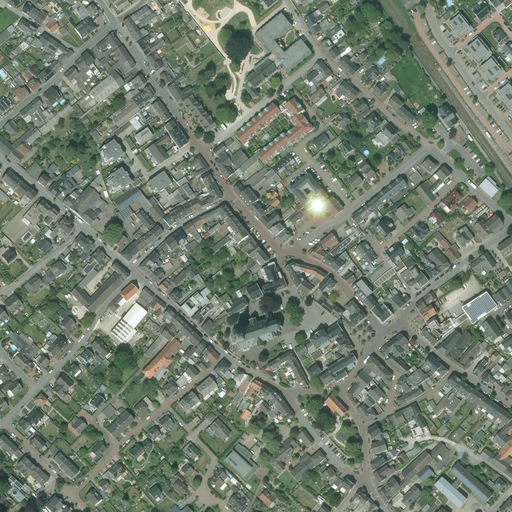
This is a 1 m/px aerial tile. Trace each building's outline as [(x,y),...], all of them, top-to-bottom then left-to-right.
[(124,0),(125,0),(115,6),(118,11),(124,8),(129,5),(125,0),(124,0)] [(264,2),(268,8),(278,1),(277,0),(265,0),(263,2),(264,2)] [(506,1),(505,0),(490,0),(490,1),(496,8),(499,5),(500,8),(503,6),(504,5),(503,4),(506,1)] [(511,2),(509,0),(507,0),(506,1),(503,4),(504,5),(503,6),(506,9),(511,3),(511,2)] [(324,3),(317,8),(320,13),(326,9),(327,10),(329,8),(327,4),(325,5),(324,3)] [(28,4),(22,13),(28,17),(33,10),(29,7),(31,5),(28,4)] [(483,4),(473,13),(480,21),(490,13),(486,9),(483,4)] [(86,10),(85,11),(86,11),(91,18),(98,12),(93,5),(86,10)] [(86,10),(83,7),(78,11),(82,18),(81,19),(84,22),(88,20),(91,18),(86,11),(85,11),(86,10)] [(146,7),(133,16),(139,24),(140,23),(145,19),(151,15),(146,7)] [(39,14),(33,10),(28,17),(34,21),(39,14)] [(160,10),(153,14),(155,14),(156,16),(156,17),(156,18),(157,20),(160,18),(158,16),(163,14),(160,10)] [(317,12),(304,22),(310,30),(317,25),(316,24),(319,21),(322,19),(317,12)] [(41,16),(39,14),(34,21),(41,26),(48,16),(43,13),(41,16)] [(145,19),(140,23),(139,24),(135,26),(136,28),(141,25),(143,27),(151,21),(156,18),(156,17),(156,16),(155,14),(153,14),(151,15),(145,19)] [(461,15),(460,14),(455,19),(449,24),(455,31),(454,32),(456,34),(457,34),(460,37),(466,33),(472,28),(471,27),(470,29),(466,25),(468,23),(464,19),(463,20),(459,16),(461,15)] [(55,15),(47,21),(49,24),(53,21),(57,18),(55,15)] [(278,72),(282,78),(312,54),(301,41),(284,55),(274,42),(292,27),(283,15),(257,36),(271,54),(267,58),(268,59),(254,70),(256,73),(245,82),(248,86),(250,84),(255,90),(263,84),(270,78),(278,72)] [(101,27),(106,23),(100,16),(95,19),(101,27)] [(139,24),(133,16),(130,18),(135,26),(139,24)] [(135,26),(130,18),(123,23),(128,31),(135,26)] [(156,18),(151,21),(152,23),(151,24),(154,29),(160,25),(160,24),(157,20),(156,18)] [(95,29),(88,20),(84,22),(74,30),(82,39),(87,35),(87,36),(90,34),(89,33),(95,29)] [(29,27),(22,21),(16,28),(20,31),(24,34),(29,27)] [(53,21),(46,27),(51,34),(59,28),(55,23),(53,21)] [(323,23),(318,26),(317,25),(310,30),(314,36),(321,31),(322,31),(326,27),(323,23)] [(135,26),(128,31),(132,37),(139,32),(136,28),(135,26)] [(10,27),(0,35),(0,45),(11,36),(9,33),(13,29),(10,27)] [(29,27),(24,34),(28,36),(31,39),(32,38),(37,32),(29,27)] [(63,28),(58,32),(62,37),(68,33),(66,30),(65,31),(63,28)] [(331,33),(326,37),(328,40),(339,32),(340,31),(338,28),(336,29),(331,33)] [(506,38),(499,30),(492,36),(499,44),(503,40),(506,38)] [(139,32),(132,37),(136,43),(143,38),(141,35),(139,32)] [(328,40),(320,46),(325,53),(328,50),(333,47),(331,44),(333,42),(335,44),(337,42),(337,41),(342,36),(339,32),(328,40)] [(122,47),(113,34),(112,34),(111,34),(105,39),(109,45),(112,48),(114,52),(122,47)] [(31,39),(28,36),(23,42),(30,48),(31,47),(36,40),(32,38),(31,39)] [(50,41),(43,36),(39,42),(46,47),(50,41)] [(105,39),(97,46),(102,52),(109,45),(105,39)] [(478,39),(473,43),(467,48),(471,54),(470,55),(472,57),(473,56),(478,62),(484,57),(489,52),(489,53),(486,49),(484,46),(483,46),(478,40),(478,39)] [(149,48),(143,40),(137,44),(143,53),(148,49),(149,49),(149,48)] [(60,47),(50,41),(46,47),(52,51),(49,57),(50,58),(52,59),(55,55),(58,50),(60,47)] [(30,48),(23,42),(19,46),(22,50),(24,52),(30,48)] [(151,47),(149,48),(149,49),(148,49),(151,53),(154,51),(160,47),(157,42),(151,47)] [(341,45),(342,47),(346,51),(340,55),(340,56),(342,58),(352,51),(345,42),(341,45)] [(507,47),(504,44),(500,47),(497,50),(500,52),(502,50),(507,47)] [(511,45),(510,44),(507,47),(502,50),(507,56),(511,61),(511,59),(511,45)] [(109,45),(102,52),(103,54),(112,48),(109,45)] [(19,46),(12,53),(15,56),(22,50),(19,46)] [(67,51),(63,47),(60,51),(63,54),(68,60),(74,54),(68,50),(67,51)] [(130,60),(122,47),(114,52),(114,53),(120,61),(122,65),(130,60)] [(342,47),(336,51),(340,55),(346,51),(342,47)] [(112,48),(103,54),(106,58),(114,53),(114,52),(112,48)] [(330,53),(329,54),(334,60),(340,56),(340,55),(336,51),(335,49),(330,53)] [(154,51),(151,53),(152,55),(147,59),(152,66),(159,61),(160,60),(156,53),(155,53),(154,51)] [(94,62),(86,53),(80,59),(85,66),(87,68),(92,64),(94,62)] [(59,58),(58,59),(63,64),(68,60),(63,54),(60,57),(59,58)] [(359,57),(357,59),(352,64),(354,67),(363,57),(361,55),(359,57)] [(382,57),(376,63),(380,66),(386,60),(382,57)] [(345,58),(339,65),(346,71),(352,64),(350,63),(345,58)] [(492,59),(492,58),(487,62),(480,68),(485,73),(484,74),(486,77),(487,76),(491,81),(498,76),(503,72),(502,72),(497,66),(497,65),(495,62),(494,62),(491,59),(492,59)] [(85,66),(80,59),(74,64),(81,72),(84,75),(85,74),(89,71),(87,68),(85,66)] [(122,65),(122,66),(124,69),(122,70),(125,74),(135,67),(130,60),(122,65)] [(61,66),(55,61),(47,68),(47,69),(54,74),(62,67),(61,66)] [(120,61),(113,66),(116,70),(122,66),(122,65),(120,61)] [(159,61),(152,66),(156,72),(162,68),(163,67),(159,61)] [(321,62),(314,67),(317,71),(320,75),(327,69),(321,62)] [(368,62),(363,67),(366,70),(372,65),(368,62)] [(111,68),(107,63),(106,64),(102,67),(106,72),(109,76),(114,72),(116,70),(113,66),(111,68)] [(354,67),(352,64),(346,71),(353,77),(359,71),(354,67)] [(101,75),(94,67),(89,71),(95,79),(101,75)] [(73,68),(64,76),(70,83),(75,78),(78,75),(73,68)] [(47,69),(38,77),(44,85),(55,75),(54,74),(47,69)] [(327,69),(320,75),(325,80),(325,81),(329,77),(332,75),(327,69)] [(369,72),(361,80),(367,86),(373,79),(375,81),(379,76),(375,72),(376,71),(375,70),(374,71),(372,69),(371,69),(369,72)] [(170,70),(166,73),(165,73),(159,77),(165,86),(170,82),(175,79),(170,70)] [(317,71),(306,80),(310,84),(320,75),(317,71)] [(36,78),(30,72),(28,73),(30,76),(34,79),(35,80),(36,78)] [(84,75),(81,72),(78,75),(82,82),(83,85),(89,79),(85,74),(84,75)] [(124,84),(114,72),(109,76),(109,77),(119,88),(124,84)] [(182,74),(175,79),(170,82),(172,85),(175,83),(177,85),(185,79),(182,74)] [(141,75),(134,80),(136,84),(140,88),(146,84),(141,75)] [(310,84),(308,86),(313,92),(308,96),(312,100),(313,99),(314,99),(315,100),(318,98),(318,97),(324,92),(318,86),(322,83),(325,80),(320,75),(310,84)] [(22,76),(15,79),(18,86),(25,83),(22,76)] [(119,88),(109,77),(89,93),(99,105),(119,88)] [(35,80),(34,79),(30,82),(26,86),(33,93),(40,86),(35,80)] [(134,80),(127,85),(130,88),(132,86),(136,84),(134,80)] [(57,86),(65,92),(68,86),(60,81),(57,86)] [(510,83),(508,81),(502,86),(504,88),(498,93),(501,96),(500,97),(502,99),(503,99),(509,106),(511,104),(511,88),(511,89),(508,85),(510,83)] [(177,85),(175,83),(172,85),(167,89),(176,103),(180,100),(185,97),(182,92),(179,93),(177,89),(179,88),(177,85)] [(352,89),(345,83),(341,87),(339,90),(344,94),(343,96),(345,97),(352,89)] [(248,86),(245,88),(253,99),(256,99),(258,98),(259,95),(255,90),(250,84),(248,86)] [(341,87),(338,85),(332,90),(335,95),(337,92),(339,90),(341,87)] [(383,88),(379,85),(373,91),(381,98),(387,91),(386,91),(383,88)] [(397,85),(393,90),(398,94),(401,90),(397,85)] [(149,87),(139,93),(145,102),(147,101),(148,100),(154,96),(149,87)] [(189,87),(182,92),(185,97),(190,94),(192,93),(189,87)] [(22,90),(15,95),(21,102),(30,96),(24,89),(22,90)] [(56,93),(52,89),(47,92),(55,102),(60,98),(56,93)] [(359,94),(352,89),(345,97),(348,100),(350,98),(353,101),(359,94)] [(133,98),(139,93),(137,90),(136,91),(129,93),(133,98)] [(58,91),(56,93),(60,98),(61,100),(64,98),(58,91)] [(55,102),(47,92),(43,96),(47,101),(51,105),(55,102)] [(127,103),(120,109),(127,117),(147,102),(147,101),(145,102),(139,93),(133,98),(127,103)] [(129,93),(123,98),(127,103),(133,98),(129,93)] [(198,105),(190,94),(185,97),(180,100),(188,112),(190,111),(197,123),(199,122),(206,133),(216,127),(208,115),(207,116),(199,104),(198,105)] [(404,105),(394,97),(388,104),(397,112),(401,107),(402,107),(404,105)] [(10,102),(7,98),(0,104),(0,112),(2,115),(9,109),(6,106),(10,102)] [(38,99),(30,105),(35,111),(39,108),(43,105),(38,99)] [(283,134),(263,151),(262,150),(255,156),(258,160),(260,158),(266,165),(275,158),(273,157),(276,154),(277,156),(280,154),(291,145),(293,146),(305,136),(304,136),(309,132),(310,133),(314,130),(310,126),(301,114),(304,111),(294,99),(288,105),(286,102),(277,109),(281,114),(286,110),(294,119),(290,122),(295,128),(285,136),(283,134)] [(127,117),(124,120),(125,121),(127,120),(128,121),(140,112),(143,109),(151,103),(150,103),(149,101),(148,100),(147,101),(147,102),(127,117)] [(51,105),(47,101),(45,103),(49,108),(48,109),(49,111),(53,108),(51,105)] [(359,103),(354,107),(356,109),(356,111),(357,112),(358,112),(360,114),(356,117),(359,121),(365,116),(362,113),(368,109),(362,101),(359,103)] [(159,102),(152,106),(159,117),(166,112),(163,108),(159,102)] [(45,125),(38,131),(41,135),(43,137),(73,111),(68,104),(54,117),(50,120),(45,125)] [(273,104),(235,136),(244,146),(281,115),(282,114),(277,109),(273,104)] [(35,113),(30,105),(19,114),(24,120),(26,123),(30,120),(31,118),(30,117),(35,113)] [(72,108),(79,119),(84,115),(78,105),(72,108)] [(402,107),(401,107),(397,112),(396,114),(399,117),(407,123),(410,126),(415,119),(402,107)] [(450,112),(449,112),(446,108),(441,111),(440,110),(439,111),(440,112),(439,113),(436,115),(447,130),(457,124),(454,119),(454,118),(450,112)] [(54,117),(49,111),(48,109),(44,112),(50,120),(54,117)] [(127,117),(120,109),(114,114),(121,122),(124,120),(127,117)] [(152,121),(143,109),(140,112),(145,119),(148,124),(152,121)] [(424,109),(420,113),(424,118),(428,114),(424,109)] [(44,112),(43,113),(43,114),(39,117),(43,122),(45,125),(50,120),(44,112)] [(166,112),(159,117),(161,120),(163,123),(165,123),(170,119),(166,112)] [(39,117),(37,114),(34,116),(40,124),(43,122),(39,117)] [(342,116),(336,121),(339,124),(338,125),(338,126),(338,127),(339,127),(340,128),(341,127),(345,124),(346,126),(350,122),(347,118),(346,116),(345,116),(344,115),(344,114),(342,116)] [(373,115),(365,122),(370,128),(368,129),(371,133),(382,124),(378,121),(380,119),(377,117),(376,118),(373,115)] [(135,117),(129,121),(132,126),(138,122),(135,117)] [(421,118),(416,121),(420,126),(425,123),(421,118)] [(132,126),(129,121),(114,133),(117,137),(132,126)] [(10,122),(4,127),(12,136),(18,131),(10,122)] [(167,126),(164,128),(167,132),(169,135),(177,129),(172,122),(167,126)] [(388,124),(381,130),(382,132),(383,132),(390,126),(388,124)] [(390,126),(383,132),(382,132),(382,133),(381,133),(375,137),(383,146),(389,141),(390,141),(390,140),(396,135),(398,133),(396,131),(395,132),(390,126)] [(164,128),(155,134),(158,138),(167,132),(164,128)] [(155,134),(152,136),(147,129),(135,138),(140,146),(149,140),(151,143),(158,138),(155,134)] [(188,144),(177,129),(169,135),(168,135),(170,137),(179,150),(188,144)] [(32,130),(12,147),(15,150),(24,142),(35,133),(32,130)] [(35,133),(24,142),(29,147),(41,135),(38,131),(35,133)] [(100,139),(95,133),(92,135),(97,141),(100,139)] [(343,134),(338,138),(341,142),(346,138),(343,134)] [(324,135),(313,144),(318,150),(329,141),(324,135)] [(396,135),(390,140),(395,145),(401,140),(396,135)] [(167,136),(157,143),(160,147),(169,140),(168,138),(167,136)] [(12,147),(1,137),(0,138),(0,149),(5,154),(8,156),(14,151),(15,150),(12,147)] [(130,149),(135,146),(129,138),(125,141),(130,149)] [(230,139),(225,143),(225,144),(228,147),(233,143),(230,139)] [(125,155),(114,140),(101,149),(103,151),(100,154),(99,154),(103,167),(106,165),(111,162),(112,164),(125,155)] [(15,150),(14,151),(23,159),(32,150),(29,147),(24,142),(15,150)] [(343,144),(338,148),(341,151),(341,153),(343,154),(344,154),(346,153),(348,155),(353,151),(349,147),(349,145),(348,145),(345,142),(343,144)] [(405,142),(396,149),(396,151),(395,151),(392,153),(392,155),(388,158),(388,159),(389,162),(388,163),(388,164),(390,167),(391,167),(393,166),(394,166),(398,163),(398,162),(402,158),(404,159),(406,157),(406,156),(413,151),(413,149),(407,142),(405,142)] [(156,168),(168,159),(165,155),(160,147),(157,143),(145,151),(156,168)] [(222,145),(212,153),(216,157),(223,152),(225,150),(222,146),(222,145)] [(174,147),(165,155),(168,159),(177,152),(174,147)] [(8,156),(7,157),(17,165),(23,159),(14,151),(8,156)] [(241,151),(229,161),(232,164),(231,164),(237,171),(249,160),(241,151)] [(229,161),(223,152),(216,157),(219,159),(214,163),(221,173),(227,167),(231,164),(232,164),(229,161)] [(137,157),(146,171),(151,168),(141,154),(137,157)] [(237,171),(234,173),(238,178),(258,160),(255,156),(254,156),(253,157),(252,157),(251,158),(237,171)] [(209,170),(199,157),(189,164),(192,168),(194,167),(196,170),(195,170),(196,170),(195,170),(196,171),(192,174),(195,178),(199,176),(209,170)] [(286,158),(272,169),(276,174),(276,173),(289,162),(286,158)] [(434,165),(428,160),(421,167),(431,175),(438,167),(434,164),(434,165)] [(365,162),(363,163),(358,167),(364,174),(370,168),(365,162)] [(36,163),(25,172),(29,175),(39,167),(36,163)] [(182,163),(171,170),(174,174),(185,166),(182,163)] [(53,164),(47,171),(51,174),(51,175),(52,174),(54,171),(55,171),(57,168),(53,164)] [(232,174),(227,167),(221,173),(226,180),(232,174)] [(114,193),(118,190),(120,192),(132,183),(121,168),(109,177),(111,179),(108,181),(107,181),(111,194),(114,193)] [(264,168),(258,174),(257,174),(261,178),(263,177),(268,173),(264,168)] [(370,168),(364,174),(368,179),(369,180),(370,180),(375,175),(370,168)] [(444,168),(436,175),(440,180),(443,183),(451,175),(444,168)] [(268,173),(263,177),(266,180),(267,181),(276,174),(272,169),(268,173)] [(22,184),(9,172),(1,180),(15,192),(22,184)] [(417,172),(409,178),(415,185),(423,179),(417,172)] [(163,173),(147,184),(150,188),(149,189),(151,193),(156,189),(159,193),(172,184),(163,173)] [(46,178),(43,176),(37,182),(44,188),(50,182),(51,183),(56,178),(53,176),(52,174),(51,175),(51,174),(46,178)] [(66,174),(54,184),(48,191),(57,198),(63,191),(59,188),(64,184),(70,179),(66,174)] [(209,174),(200,179),(202,183),(211,178),(209,174)] [(257,174),(251,179),(255,184),(261,178),(257,174)] [(290,190),(301,204),(295,208),(297,211),(298,212),(304,207),(307,212),(308,211),(309,211),(311,209),(315,205),(318,206),(319,203),(320,201),(323,205),(324,205),(330,200),(309,174),(290,190)] [(357,175),(352,179),(350,176),(348,176),(345,179),(347,181),(351,186),(354,189),(363,182),(357,175)] [(435,175),(428,182),(428,181),(423,184),(428,191),(440,180),(436,175),(435,175)] [(185,177),(177,182),(180,187),(188,182),(185,177)] [(255,184),(251,187),(253,189),(254,191),(266,180),(263,177),(255,184)] [(488,177),(479,187),(485,192),(493,184),(495,186),(496,185),(488,177)] [(214,184),(211,178),(202,183),(204,185),(205,188),(214,184)] [(401,178),(377,198),(383,205),(407,185),(401,178)] [(76,186),(70,179),(64,184),(70,191),(76,186)] [(87,179),(80,185),(82,187),(89,181),(87,179)] [(251,179),(245,184),(249,188),(251,187),(255,184),(251,179)] [(252,194),(267,181),(266,180),(254,191),(253,189),(250,191),(252,194)] [(440,180),(428,191),(431,194),(443,183),(440,180)] [(93,182),(81,196),(82,196),(78,200),(70,210),(81,219),(89,210),(99,199),(100,197),(96,195),(101,189),(93,182)] [(239,185),(245,191),(248,189),(249,188),(245,184),(243,182),(239,185)] [(30,190),(22,184),(15,192),(22,199),(25,196),(30,190)] [(186,184),(181,187),(185,192),(186,193),(190,190),(186,184)] [(214,184),(205,188),(206,191),(208,194),(217,189),(214,184)] [(428,191),(423,184),(415,191),(429,207),(438,198),(435,194),(433,196),(431,194),(428,191)] [(493,184),(485,192),(491,199),(499,190),(495,186),(493,184)] [(238,197),(245,191),(239,185),(233,190),(238,197)] [(351,186),(346,190),(350,195),(355,191),(354,189),(351,186)] [(147,202),(136,188),(130,191),(138,199),(148,212),(149,212),(149,211),(152,208),(147,202)] [(37,195),(30,189),(30,190),(25,196),(27,199),(31,202),(37,195)] [(217,189),(208,194),(213,203),(220,199),(221,197),(217,189)] [(248,209),(256,203),(258,201),(252,194),(250,191),(248,189),(245,191),(238,197),(248,209)] [(176,190),(167,198),(169,201),(174,197),(178,193),(176,190)] [(9,199),(0,191),(0,198),(5,203),(9,199)] [(76,191),(71,195),(78,200),(82,196),(81,196),(76,191)] [(130,191),(114,203),(115,205),(120,212),(127,207),(138,199),(130,191)] [(274,201),(270,204),(271,207),(273,208),(280,203),(277,199),(276,199),(276,198),(278,197),(276,195),(277,194),(275,192),(270,196),(273,200),(274,200),(274,201)] [(455,192),(447,199),(454,206),(461,198),(455,192)] [(180,195),(178,193),(174,197),(180,205),(185,202),(180,195)] [(208,194),(204,195),(201,196),(202,199),(206,206),(213,203),(208,194)] [(71,195),(68,197),(63,203),(70,210),(78,200),(71,195)] [(335,201),(333,198),(330,200),(324,205),(325,205),(327,208),(326,212),(329,212),(333,217),(334,217),(343,210),(343,209),(337,201),(335,201)] [(377,198),(368,205),(374,212),(376,210),(383,205),(377,198)] [(39,199),(22,219),(33,227),(35,225),(40,221),(38,219),(41,215),(35,210),(42,201),(39,199)] [(99,199),(89,210),(81,219),(93,229),(97,225),(95,223),(97,221),(96,219),(100,214),(103,214),(104,212),(104,211),(107,207),(107,205),(99,199)] [(165,212),(162,214),(155,206),(156,205),(151,199),(147,202),(152,208),(159,216),(162,220),(168,216),(165,212)] [(202,199),(198,201),(197,202),(197,201),(192,204),(196,211),(206,206),(202,199)] [(466,203),(464,206),(465,208),(467,210),(469,211),(476,204),(471,199),(466,203)] [(52,210),(45,204),(46,204),(42,201),(35,210),(41,215),(44,217),(46,215),(52,210)] [(180,205),(174,208),(176,210),(179,208),(180,209),(187,205),(185,202),(180,205)] [(192,204),(192,203),(187,205),(192,213),(196,211),(192,204)] [(255,216),(262,210),(257,205),(256,203),(248,209),(255,216)] [(187,205),(180,209),(185,217),(192,213),(187,205)] [(368,205),(358,213),(363,220),(374,212),(368,205)] [(222,217),(230,212),(226,206),(216,211),(220,216),(222,217)] [(404,206),(397,212),(398,213),(395,214),(398,217),(399,219),(399,220),(401,222),(404,220),(403,219),(406,217),(407,217),(412,213),(409,210),(407,211),(404,206)] [(127,207),(120,212),(117,214),(120,223),(129,216),(132,214),(127,207)] [(162,220),(159,216),(152,208),(149,211),(149,212),(166,231),(169,228),(162,220)] [(172,213),(168,216),(174,224),(185,217),(180,209),(179,208),(176,210),(172,213)] [(52,210),(46,215),(49,217),(44,223),(48,227),(59,214),(53,209),(52,210)] [(262,210),(255,216),(259,221),(264,217),(265,217),(266,216),(268,215),(265,212),(263,210),(262,210)] [(290,210),(283,216),(286,220),(293,213),(290,210)] [(382,217),(376,210),(374,212),(380,219),(382,217)] [(216,211),(200,218),(203,224),(220,216),(216,211)] [(297,211),(288,220),(290,221),(299,213),(298,212),(297,211)] [(454,220),(458,216),(453,211),(449,215),(454,220)] [(153,225),(142,212),(136,217),(138,220),(144,227),(146,229),(147,229),(151,226),(153,225)] [(226,223),(235,217),(230,212),(222,217),(226,223)] [(259,221),(269,231),(283,220),(282,219),(283,219),(281,217),(277,212),(268,220),(266,216),(265,217),(264,217),(259,221)] [(445,221),(436,212),(430,217),(439,226),(445,221)] [(299,213),(290,221),(292,224),(294,226),(300,220),(302,218),(302,217),(299,213)] [(358,213),(351,219),(357,226),(363,220),(358,213)] [(489,221),(484,215),(477,221),(479,223),(474,228),(478,233),(484,240),(503,225),(496,216),(489,221)] [(129,216),(120,223),(123,228),(133,222),(129,216)] [(168,216),(162,220),(169,228),(174,224),(168,216)] [(237,236),(245,230),(235,217),(226,223),(228,226),(230,228),(234,232),(237,236)] [(200,218),(191,223),(195,230),(204,225),(203,224),(200,218)] [(70,224),(64,219),(57,226),(57,227),(60,229),(67,235),(69,234),(71,231),(73,229),(71,228),(71,227),(69,226),(70,224)] [(392,226),(390,224),(387,219),(381,224),(377,227),(385,238),(390,234),(393,232),(395,230),(392,226)] [(288,220),(282,226),(286,229),(286,230),(292,224),(290,221),(288,220)] [(379,220),(372,226),(374,229),(377,227),(381,224),(379,220)] [(431,229),(433,228),(427,221),(423,225),(430,233),(432,231),(431,229)] [(191,223),(182,229),(186,236),(193,232),(195,230),(191,223)] [(221,227),(218,229),(221,233),(228,227),(227,227),(228,226),(226,223),(225,224),(221,227)] [(219,224),(208,232),(210,236),(218,229),(221,227),(219,224)] [(280,224),(276,227),(276,226),(269,232),(271,234),(276,238),(286,229),(282,226),(280,224)] [(423,225),(422,224),(420,226),(420,225),(416,228),(416,229),(413,231),(421,241),(425,238),(425,237),(430,233),(423,225)] [(478,233),(474,228),(472,226),(470,229),(475,235),(478,233)] [(57,227),(49,236),(52,239),(59,232),(58,231),(60,229),(57,227)] [(144,227),(142,229),(141,231),(143,233),(143,234),(145,236),(150,233),(147,229),(146,229),(144,227)] [(154,229),(150,233),(155,240),(163,233),(157,227),(154,229)] [(46,228),(41,233),(44,236),(49,230),(46,228)] [(474,239),(465,228),(462,230),(470,242),(474,239)] [(286,229),(276,238),(283,246),(293,238),(286,230),(286,229)] [(140,230),(136,233),(141,238),(142,238),(142,239),(145,236),(143,234),(143,233),(141,231),(140,230)] [(238,244),(249,236),(245,230),(237,236),(234,239),(237,243),(238,244)] [(470,242),(462,230),(456,235),(458,237),(456,239),(463,248),(470,242)] [(180,231),(175,234),(171,237),(175,244),(181,240),(184,237),(180,231)] [(444,239),(438,232),(434,236),(440,243),(444,239)] [(141,238),(136,233),(132,236),(137,241),(141,238)] [(145,236),(142,239),(148,246),(155,240),(150,233),(145,236)] [(321,263),(327,256),(330,254),(337,247),(340,245),(332,234),(311,251),(311,256),(310,257),(321,263)] [(121,235),(114,243),(114,244),(114,245),(115,246),(116,246),(119,248),(126,240),(121,235)] [(224,246),(233,239),(230,235),(212,249),(215,253),(224,246)] [(80,236),(75,242),(74,243),(80,248),(86,241),(80,236)] [(175,244),(171,237),(164,243),(168,249),(171,253),(178,247),(175,244)] [(11,243),(6,238),(2,242),(7,246),(11,243)] [(137,241),(133,244),(134,245),(139,252),(146,246),(147,246),(148,246),(142,239),(142,238),(141,238),(137,241)] [(255,258),(262,252),(251,238),(239,247),(241,250),(245,255),(247,254),(252,260),(253,259),(255,258)] [(511,238),(506,243),(505,242),(503,244),(503,245),(497,250),(503,258),(508,255),(507,254),(511,249),(511,238)] [(237,243),(234,239),(233,239),(224,246),(228,250),(233,247),(234,246),(234,245),(237,243)] [(337,247),(340,251),(349,243),(347,239),(343,242),(340,245),(337,247)] [(410,244),(406,239),(401,243),(406,248),(410,244)] [(451,247),(444,239),(440,243),(448,251),(452,248),(451,247)] [(47,242),(44,240),(43,241),(37,248),(41,251),(42,250),(45,253),(48,249),(48,250),(51,246),(47,242)] [(86,241),(80,248),(87,253),(89,251),(91,248),(94,245),(87,240),(86,241)] [(194,241),(189,245),(192,249),(197,245),(194,241)] [(372,252),(365,242),(358,248),(355,251),(362,260),(372,252),(372,253),(372,252)] [(168,249),(164,243),(158,248),(163,254),(168,249)] [(455,244),(451,247),(452,248),(456,252),(459,250),(455,244)] [(132,248),(130,250),(135,256),(139,252),(134,245),(132,248)] [(358,248),(357,245),(350,251),(351,253),(355,251),(358,248)] [(330,254),(333,257),(340,251),(337,247),(330,254)] [(158,248),(154,253),(160,258),(164,255),(163,254),(158,248)] [(456,252),(452,248),(448,251),(445,254),(453,264),(461,258),(456,252)] [(129,249),(121,256),(128,262),(135,256),(130,250),(129,249)] [(229,253),(233,257),(238,254),(234,249),(229,253)] [(6,252),(1,256),(6,262),(11,259),(12,260),(15,257),(9,250),(6,252)] [(98,250),(91,257),(96,262),(98,264),(105,256),(98,250)] [(443,258),(436,250),(427,257),(432,263),(434,265),(435,267),(445,260),(443,257),(443,258)] [(262,266),(269,260),(262,252),(255,258),(262,266)] [(372,253),(372,252),(362,260),(361,260),(367,268),(371,265),(377,259),(372,253)] [(160,258),(154,253),(147,260),(152,264),(153,263),(158,267),(158,268),(160,267),(163,266),(157,261),(160,258)] [(338,259),(342,263),(343,262),(342,261),(346,258),(347,259),(349,258),(345,253),(342,255),(338,259)] [(69,254),(65,260),(68,263),(73,257),(69,254)] [(495,266),(487,254),(480,259),(481,259),(478,261),(483,268),(486,271),(490,268),(492,268),(495,266)] [(432,263),(427,257),(425,255),(421,259),(430,267),(432,269),(433,268),(432,267),(434,265),(432,263)] [(330,268),(336,261),(332,258),(327,256),(321,263),(330,268)] [(410,258),(403,263),(408,270),(409,272),(415,269),(413,266),(415,265),(410,258)] [(330,268),(337,273),(345,265),(342,263),(338,259),(336,261),(330,268)] [(94,264),(90,260),(87,263),(90,266),(93,269),(98,264),(96,262),(94,264)] [(152,264),(147,260),(139,269),(148,278),(154,271),(158,267),(153,263),(152,264)] [(445,260),(435,267),(440,273),(450,266),(445,260)] [(478,260),(470,266),(475,273),(479,270),(483,268),(478,261),(478,260)] [(254,267),(250,262),(244,266),(248,271),(254,267)] [(58,263),(51,269),(55,275),(57,277),(64,271),(65,271),(60,265),(58,263)] [(170,263),(163,266),(160,267),(165,272),(167,270),(170,269),(173,267),(170,263)] [(68,264),(66,267),(62,264),(60,265),(65,271),(64,271),(68,274),(73,268),(68,264)] [(129,276),(115,264),(111,268),(116,273),(125,281),(129,276)] [(274,264),(269,266),(269,267),(264,269),(264,270),(261,271),(266,283),(267,282),(268,285),(269,285),(269,287),(274,286),(272,283),(282,279),(280,274),(279,274),(278,271),(277,272),(275,266),(274,264)] [(289,266),(285,269),(290,278),(299,272),(301,271),(302,266),(294,264),(292,264),(289,266)] [(375,269),(371,265),(367,268),(366,268),(370,273),(375,269)] [(432,269),(430,270),(428,268),(425,271),(432,280),(440,273),(435,267),(434,265),(432,267),(433,268),(432,269)] [(191,266),(184,272),(188,276),(191,280),(194,278),(198,275),(194,270),(191,266)] [(318,270),(302,266),(301,271),(312,276),(318,270)] [(393,268),(374,283),(378,287),(397,272),(393,268)] [(419,274),(415,268),(415,269),(409,272),(414,278),(415,280),(422,274),(421,272),(419,274)] [(51,270),(45,274),(46,276),(50,279),(55,275),(51,270)] [(327,276),(318,270),(312,275),(317,278),(322,281),(327,276)] [(405,284),(414,278),(409,272),(408,270),(399,276),(405,284)] [(158,271),(156,273),(154,271),(148,278),(156,285),(164,277),(158,271)] [(178,276),(172,282),(176,286),(188,276),(184,272),(183,271),(178,276)] [(503,271),(498,275),(502,280),(507,276),(503,271)] [(299,272),(290,278),(298,289),(305,282),(299,272)] [(87,276),(78,286),(81,290),(93,277),(90,273),(89,274),(87,276)] [(125,281),(116,273),(105,284),(114,292),(125,281)] [(343,280),(350,286),(357,281),(355,279),(351,274),(343,280)] [(422,274),(415,280),(421,289),(429,282),(422,274)] [(204,283),(198,275),(194,278),(200,287),(204,283)] [(46,276),(41,280),(45,285),(51,280),(50,279),(46,276)] [(37,277),(28,284),(33,290),(33,289),(40,284),(41,285),(43,284),(37,277)] [(317,278),(312,283),(308,279),(305,282),(314,289),(322,281),(317,278)] [(329,278),(318,289),(322,293),(327,288),(333,282),(329,278)] [(282,279),(272,283),(274,286),(269,287),(269,285),(268,285),(260,289),(264,297),(287,288),(283,279),(282,279)] [(421,289),(415,280),(406,286),(412,295),(421,289)] [(165,281),(159,287),(164,293),(164,292),(170,287),(169,285),(167,284),(165,281)] [(357,294),(365,288),(366,287),(361,282),(361,281),(357,283),(352,288),(357,294)] [(171,283),(169,285),(170,287),(164,292),(167,295),(176,286),(172,282),(171,283)] [(305,282),(298,289),(307,296),(314,289),(305,282)] [(28,284),(24,287),(30,294),(34,291),(33,289),(33,290),(28,284)] [(90,299),(83,306),(91,315),(114,292),(105,284),(90,299)] [(247,291),(254,288),(252,284),(239,291),(242,295),(247,292),(247,291)] [(131,285),(120,295),(123,298),(126,302),(138,292),(131,285)] [(254,288),(247,291),(253,303),(264,297),(260,289),(258,285),(254,288)] [(81,290),(78,286),(71,294),(83,307),(83,306),(90,299),(81,290)] [(511,293),(507,287),(501,292),(507,299),(511,295),(511,293)] [(357,294),(363,301),(370,295),(368,292),(368,291),(365,288),(357,294)] [(154,297),(145,289),(141,292),(142,293),(147,297),(151,300),(154,297)] [(176,291),(169,298),(175,304),(182,297),(176,291)] [(496,296),(500,302),(501,303),(507,299),(501,292),(496,296)] [(147,297),(142,293),(139,297),(140,298),(144,301),(147,297)] [(197,293),(180,308),(190,318),(194,315),(193,314),(198,310),(195,307),(199,303),(203,308),(205,306),(209,301),(205,297),(203,299),(197,293)] [(432,293),(428,296),(431,300),(432,302),(436,299),(432,293)] [(487,293),(464,307),(470,314),(476,323),(484,317),(498,307),(487,293)] [(227,294),(217,301),(226,312),(230,318),(248,306),(243,297),(233,304),(231,301),(232,301),(227,294)] [(403,296),(401,297),(399,294),(392,299),(400,309),(410,300),(406,295),(404,298),(403,296)] [(500,302),(496,296),(495,294),(492,296),(497,304),(500,302)] [(120,295),(111,304),(107,308),(114,313),(119,307),(117,305),(123,298),(120,295)] [(16,298),(14,296),(9,300),(17,310),(22,306),(21,304),(16,298)] [(321,307),(327,299),(324,296),(322,298),(323,299),(321,301),(319,303),(318,305),(321,307)] [(371,311),(378,305),(376,303),(370,297),(369,299),(367,298),(363,302),(371,311)] [(426,297),(422,301),(425,305),(430,301),(426,297)] [(144,301),(140,298),(137,302),(140,304),(143,308),(147,304),(144,301)] [(166,307),(155,298),(149,306),(155,311),(153,314),(154,316),(155,317),(155,316),(158,318),(166,307)] [(328,313),(334,305),(327,299),(321,307),(328,313)] [(391,299),(390,300),(388,301),(397,311),(399,309),(391,299)] [(17,310),(9,300),(4,304),(6,307),(11,312),(12,314),(17,310)] [(422,301),(418,304),(415,307),(419,313),(420,313),(423,311),(423,310),(426,308),(425,305),(422,301)] [(347,310),(350,313),(352,311),(358,307),(353,302),(345,308),(347,310)] [(143,308),(140,304),(125,322),(134,330),(148,312),(143,308)] [(341,316),(344,313),(334,305),(328,313),(338,320),(341,316)] [(371,311),(383,323),(392,315),(384,307),(381,309),(379,307),(378,305),(371,311)] [(210,312),(205,306),(203,308),(198,313),(204,319),(210,312)] [(431,306),(425,310),(423,311),(420,313),(425,322),(429,320),(428,319),(436,314),(431,306)] [(351,322),(356,327),(366,318),(358,307),(352,311),(355,314),(349,319),(351,322)] [(64,312),(61,309),(58,314),(60,316),(60,317),(65,322),(69,317),(64,312)] [(176,317),(168,309),(163,316),(165,317),(163,319),(167,322),(169,321),(171,323),(176,317)] [(349,324),(351,322),(349,319),(355,314),(352,311),(350,313),(347,310),(344,313),(341,316),(345,319),(349,324)] [(226,312),(218,318),(219,319),(222,323),(230,318),(226,312)] [(204,319),(198,313),(192,320),(198,326),(205,320),(204,319)] [(454,321),(450,324),(454,329),(468,319),(467,316),(465,314),(454,321)] [(476,323),(470,314),(467,316),(468,319),(469,319),(473,325),(475,323),(476,323)] [(65,322),(61,326),(66,330),(68,332),(75,325),(73,322),(74,321),(71,319),(73,317),(71,315),(69,317),(65,322)] [(267,320),(263,322),(262,321),(261,321),(262,322),(257,324),(256,320),(257,320),(257,319),(256,319),(255,318),(255,319),(250,321),(250,320),(249,320),(250,321),(249,321),(249,322),(250,322),(251,326),(247,327),(247,326),(246,326),(246,327),(242,329),(242,328),(241,328),(241,329),(237,330),(237,329),(236,329),(236,330),(234,331),(234,330),(233,331),(233,332),(234,336),(237,345),(239,350),(239,351),(240,351),(240,350),(243,349),(243,350),(244,350),(244,349),(247,348),(247,349),(248,348),(248,347),(252,346),(253,347),(253,346),(257,344),(258,348),(258,349),(259,349),(259,350),(260,349),(260,348),(264,347),(264,348),(265,348),(265,347),(266,346),(265,346),(263,342),(268,341),(268,342),(269,341),(269,340),(273,339),(273,340),(274,340),(274,339),(278,338),(279,338),(278,337),(280,336),(280,337),(281,336),(280,336),(279,332),(279,331),(280,332),(281,332),(280,331),(281,328),(283,328),(283,327),(281,327),(280,324),(281,324),(281,323),(280,324),(277,322),(277,321),(276,321),(276,322),(274,319),(275,318),(274,318),(272,319),(272,318),(271,316),(269,315),(267,315),(266,317),(267,319),(266,319),(267,320)] [(184,324),(176,317),(171,323),(177,329),(178,330),(184,324)] [(219,319),(213,325),(208,321),(201,329),(208,335),(214,329),(222,323),(219,319)] [(351,331),(356,327),(351,322),(349,324),(345,319),(341,322),(342,323),(343,323),(351,331)] [(442,321),(437,325),(435,321),(434,322),(433,320),(427,325),(428,327),(432,331),(433,329),(440,325),(445,322),(443,319),(442,320),(442,321)] [(122,320),(110,334),(122,344),(134,330),(125,322),(122,320)] [(487,322),(482,326),(486,331),(495,325),(491,320),(487,322)] [(343,332),(339,327),(341,325),(342,324),(339,322),(338,322),(338,323),(334,326),(334,327),(326,332),(332,340),(338,336),(339,339),(336,341),(339,347),(340,346),(348,341),(343,332)] [(161,334),(160,335),(164,339),(170,343),(176,335),(174,333),(175,332),(175,331),(177,329),(171,323),(169,325),(161,334)] [(442,328),(437,331),(435,334),(442,340),(445,336),(454,329),(450,324),(449,323),(442,328)] [(155,324),(151,328),(156,332),(160,328),(155,324)] [(165,325),(159,332),(161,334),(169,325),(168,324),(166,326),(165,325)] [(192,332),(185,325),(179,332),(186,338),(192,332)] [(437,331),(442,328),(440,325),(433,329),(432,331),(435,334),(437,331)] [(486,331),(483,333),(487,338),(490,337),(498,330),(495,325),(486,331)] [(432,331),(428,327),(420,335),(434,348),(442,340),(435,334),(432,331)] [(68,332),(66,330),(63,334),(68,338),(71,335),(68,332)] [(324,330),(309,340),(310,341),(317,351),(319,349),(320,349),(321,350),(321,349),(323,348),(323,349),(330,344),(329,342),(332,341),(326,332),(324,330)] [(498,330),(490,337),(493,342),(501,337),(502,335),(498,330)] [(461,336),(456,331),(446,341),(453,347),(461,336)] [(466,331),(456,345),(463,350),(472,337),(466,331)] [(176,335),(170,343),(142,373),(149,380),(163,366),(166,368),(173,361),(170,358),(180,345),(177,342),(180,339),(182,337),(185,339),(186,338),(179,332),(176,335)] [(201,340),(192,332),(186,338),(185,339),(188,342),(194,347),(195,348),(196,346),(201,340)] [(13,343),(18,336),(15,333),(13,334),(9,339),(13,343)] [(26,348),(28,349),(33,343),(21,333),(18,336),(28,345),(26,348)] [(164,339),(160,335),(159,337),(153,344),(157,347),(164,339)] [(401,335),(395,340),(400,346),(399,346),(401,348),(406,345),(408,342),(401,335)] [(28,345),(18,336),(13,343),(23,352),(24,351),(26,348),(28,345)] [(58,339),(53,344),(60,350),(67,343),(65,341),(60,336),(58,339)] [(338,336),(332,340),(332,341),(329,342),(330,344),(331,345),(336,341),(339,339),(338,336)] [(504,342),(501,344),(502,344),(505,349),(509,346),(511,344),(511,340),(510,338),(504,342)] [(106,348),(98,340),(98,339),(91,346),(104,358),(103,359),(104,359),(110,353),(111,352),(112,351),(108,347),(106,348)] [(502,339),(495,344),(497,347),(502,344),(501,344),(504,342),(502,339)] [(395,340),(386,346),(391,352),(392,352),(394,355),(396,358),(397,358),(401,355),(404,353),(401,349),(399,346),(400,346),(395,340)] [(53,344),(50,341),(46,345),(49,348),(47,351),(54,357),(60,350),(53,344)] [(202,341),(197,347),(196,346),(195,348),(194,348),(197,350),(199,351),(201,353),(208,347),(202,341)] [(310,341),(304,345),(309,352),(310,355),(317,351),(310,341)] [(348,341),(340,346),(342,351),(351,345),(348,341)] [(446,341),(444,344),(443,343),(437,351),(445,357),(453,347),(446,341)] [(478,341),(459,362),(457,360),(454,364),(457,366),(461,369),(464,365),(463,365),(466,361),(468,358),(474,352),(474,353),(478,349),(482,345),(478,341)] [(489,347),(484,342),(482,344),(482,345),(478,349),(481,351),(483,353),(489,347)] [(25,352),(23,354),(24,354),(30,360),(39,350),(33,343),(28,349),(25,352)] [(303,345),(294,350),(299,358),(304,356),(309,352),(304,345),(303,344),(303,345)] [(351,345),(342,351),(344,354),(346,357),(346,358),(351,356),(349,352),(354,350),(351,345)] [(401,348),(401,349),(404,353),(406,355),(409,352),(408,348),(406,345),(401,348)] [(463,350),(456,345),(446,358),(454,364),(457,360),(464,351),(463,350)] [(386,346),(379,352),(384,358),(391,352),(391,353),(391,352),(386,346)] [(191,351),(189,349),(182,357),(187,362),(189,359),(195,352),(197,350),(194,348),(195,348),(194,347),(191,351)] [(208,347),(201,353),(204,356),(207,359),(213,352),(208,347)] [(489,347),(486,351),(490,355),(494,351),(489,347)] [(150,348),(144,355),(148,358),(153,351),(150,348)] [(478,349),(474,353),(474,352),(468,358),(469,359),(471,360),(472,359),(481,351),(478,349)] [(80,357),(84,362),(86,364),(87,364),(87,363),(88,365),(93,361),(91,359),(93,357),(87,350),(80,357)] [(311,356),(314,360),(315,362),(323,356),(319,351),(311,356)] [(207,359),(209,361),(213,365),(219,358),(213,352),(207,359)] [(292,352),(285,356),(276,361),(279,367),(286,362),(287,364),(295,359),(292,352)] [(496,353),(490,359),(493,362),(499,355),(496,353)] [(343,359),(327,369),(329,372),(334,381),(336,383),(348,376),(346,372),(355,367),(353,364),(357,361),(353,354),(351,356),(346,358),(344,360),(343,359)] [(22,356),(21,355),(17,360),(15,362),(23,370),(24,369),(29,373),(34,367),(28,362),(22,356)] [(396,358),(394,355),(392,357),(387,362),(403,376),(403,375),(408,372),(405,369),(405,364),(397,358),(396,358)] [(499,355),(493,362),(496,364),(501,357),(499,355)] [(49,362),(43,356),(37,362),(43,368),(49,362)] [(84,362),(80,357),(79,356),(76,358),(81,364),(82,365),(84,362)] [(306,360),(302,363),(304,367),(314,360),(311,356),(306,360)] [(431,357),(424,364),(426,366),(432,371),(435,374),(436,372),(443,367),(431,357)] [(383,367),(372,358),(366,365),(369,368),(373,371),(376,374),(383,367)] [(300,367),(295,359),(287,364),(289,367),(289,368),(287,369),(289,372),(292,371),(300,367)] [(464,365),(461,369),(466,372),(469,367),(468,367),(473,361),(471,360),(469,359),(464,365)] [(206,364),(204,361),(202,363),(198,367),(203,373),(209,368),(206,364)] [(223,361),(216,368),(224,375),(228,371),(230,368),(223,361)] [(276,361),(267,367),(273,373),(274,373),(279,370),(277,368),(279,367),(276,361)] [(79,370),(73,364),(67,371),(73,376),(79,370)] [(317,365),(308,372),(312,379),(322,372),(317,365)] [(191,367),(190,366),(185,372),(191,379),(192,380),(199,374),(191,367)] [(483,368),(479,366),(472,375),(478,378),(485,370),(483,368)] [(273,373),(267,367),(260,371),(271,381),(271,380),(276,375),(275,374),(274,373),(273,373)] [(300,367),(292,371),(296,378),(303,373),(300,367)] [(392,376),(383,367),(376,374),(388,385),(392,382),(389,380),(392,376)] [(408,372),(403,375),(405,378),(410,384),(413,387),(415,389),(417,387),(424,382),(416,372),(418,371),(414,367),(408,372)] [(443,367),(436,372),(440,376),(443,378),(449,372),(443,367)] [(0,369),(0,379),(1,380),(3,383),(9,378),(5,373),(6,372),(3,368),(0,369)] [(421,371),(419,369),(418,371),(416,372),(424,382),(426,381),(429,378),(427,375),(425,376),(421,371)] [(493,379),(489,383),(492,386),(493,385),(501,376),(504,373),(503,372),(504,371),(501,369),(498,373),(494,377),(493,379)] [(224,375),(220,371),(219,372),(218,371),(216,374),(219,378),(221,379),(225,376),(224,375)] [(234,377),(228,371),(224,375),(225,376),(230,381),(234,377)] [(244,375),(237,371),(234,379),(241,382),(242,379),(244,380),(247,376),(244,375)] [(185,372),(175,383),(177,384),(180,388),(191,379),(185,372)] [(329,372),(320,379),(324,386),(327,386),(334,381),(329,372)] [(362,372),(361,372),(355,381),(357,383),(356,384),(363,390),(363,391),(364,390),(372,381),(364,375),(362,372)] [(303,373),(296,378),(297,380),(299,385),(302,383),(307,381),(303,373)] [(493,379),(487,373),(481,380),(488,384),(489,383),(493,379)] [(63,375),(56,383),(59,386),(66,393),(66,392),(65,392),(69,388),(69,389),(73,385),(63,375)] [(245,380),(238,390),(239,391),(243,394),(253,379),(247,376),(244,380),(245,380)] [(405,378),(403,376),(400,380),(405,385),(406,384),(408,387),(410,384),(405,378)] [(465,384),(454,376),(446,384),(456,391),(455,392),(457,394),(458,393),(465,384)] [(501,376),(493,385),(498,389),(506,380),(501,376)] [(175,383),(171,377),(168,380),(170,382),(174,386),(177,384),(175,383)] [(429,378),(426,381),(431,388),(437,383),(434,379),(432,377),(429,378)] [(217,387),(209,378),(205,381),(212,391),(217,387)] [(264,385),(255,380),(251,387),(255,389),(256,390),(259,392),(264,385)] [(405,385),(400,380),(397,385),(398,385),(402,387),(403,388),(402,389),(405,391),(406,392),(407,393),(408,392),(410,390),(410,389),(408,387),(406,384),(405,385)] [(212,391),(205,381),(200,385),(208,394),(212,391)] [(372,381),(364,390),(370,396),(376,403),(384,397),(384,395),(372,381)] [(10,387),(8,389),(14,396),(22,390),(16,382),(10,387)] [(174,386),(170,382),(163,388),(164,390),(162,391),(165,394),(166,393),(169,396),(177,390),(174,386)] [(8,384),(2,389),(4,392),(8,389),(10,387),(8,384)] [(356,384),(350,392),(357,398),(361,393),(363,390),(356,384)] [(474,391),(465,384),(458,393),(467,400),(474,391)] [(509,387),(505,384),(499,391),(505,395),(510,390),(508,388),(509,387)] [(208,394),(200,385),(196,389),(200,394),(204,398),(208,394)] [(274,391),(264,385),(259,392),(268,397),(274,391)] [(66,393),(59,386),(55,389),(56,390),(54,392),(60,398),(62,396),(64,398),(68,395),(66,393)] [(413,392),(412,392),(417,398),(423,394),(418,388),(413,392)] [(370,396),(364,390),(363,391),(363,390),(361,393),(367,399),(370,396)] [(239,391),(238,394),(234,399),(238,403),(242,398),(243,394),(239,391)] [(283,401),(275,392),(274,391),(268,397),(270,398),(269,399),(274,405),(276,407),(283,401)] [(467,400),(472,403),(473,401),(478,406),(478,405),(483,397),(474,391),(467,400)] [(350,392),(347,396),(354,407),(358,404),(355,400),(357,398),(350,392)] [(405,397),(408,403),(417,398),(412,392),(410,394),(409,395),(405,397)] [(451,392),(446,398),(451,402),(455,397),(456,396),(453,394),(451,392)] [(196,398),(191,393),(187,396),(195,406),(199,402),(196,398)] [(97,395),(90,404),(98,411),(101,406),(103,408),(105,405),(104,403),(105,401),(99,397),(100,395),(99,394),(97,395)] [(47,402),(40,395),(35,401),(39,405),(42,407),(44,404),(47,402)] [(195,406),(187,396),(183,400),(190,409),(195,406)] [(347,412),(332,396),(325,403),(334,414),(336,411),(342,417),(347,412)] [(376,403),(370,396),(367,399),(365,402),(368,405),(370,409),(371,408),(371,409),(376,404),(376,403)] [(146,397),(141,402),(142,403),(142,402),(146,407),(151,403),(151,404),(151,403),(146,397)] [(403,398),(396,401),(402,406),(408,403),(405,397),(403,398)] [(436,407),(433,411),(437,417),(444,410),(446,408),(451,402),(446,398),(445,397),(436,407)] [(451,402),(446,408),(452,413),(460,402),(455,397),(451,402)] [(483,397),(478,405),(486,411),(487,412),(493,404),(483,397)] [(190,409),(183,400),(178,404),(186,413),(190,409)] [(283,401),(276,407),(279,411),(279,412),(287,406),(283,401)] [(142,403),(133,410),(139,416),(148,409),(146,407),(142,402),(142,403)] [(268,407),(265,403),(260,408),(266,415),(268,414),(272,411),(270,408),(268,407)] [(504,411),(493,404),(487,412),(486,411),(486,412),(497,420),(498,419),(504,411)] [(110,405),(101,413),(108,420),(116,412),(110,405)] [(362,406),(357,410),(361,416),(367,411),(366,409),(363,405),(362,406)] [(415,405),(410,408),(414,415),(415,417),(420,414),(415,405)] [(287,406),(279,412),(282,415),(281,415),(283,418),(291,412),(287,406)] [(272,411),(268,414),(271,418),(278,412),(279,411),(276,407),(272,411)] [(367,411),(361,416),(366,424),(377,417),(371,409),(371,408),(367,411)] [(410,408),(401,412),(405,420),(414,415),(410,408)] [(245,420),(251,413),(246,409),(240,417),(245,420)] [(28,418),(27,418),(33,423),(36,426),(38,423),(40,424),(40,423),(42,420),(41,419),(43,417),(35,410),(28,418)] [(511,418),(511,417),(504,411),(498,419),(506,425),(511,418)] [(127,412),(107,431),(115,439),(134,420),(127,412)] [(291,412),(283,418),(284,420),(286,422),(294,416),(291,412)] [(401,412),(394,416),(398,425),(405,421),(401,412)] [(211,414),(206,419),(210,423),(215,418),(211,414)] [(427,427),(420,414),(415,417),(420,427),(421,430),(427,427)] [(33,423),(27,418),(28,418),(26,416),(23,420),(29,425),(30,427),(33,423)] [(394,416),(388,418),(393,427),(398,425),(394,416)] [(79,421),(75,417),(70,423),(71,424),(73,424),(74,426),(79,421)] [(167,417),(159,424),(162,428),(164,430),(170,425),(172,423),(167,417)] [(29,425),(23,420),(18,425),(24,431),(27,428),(27,427),(29,425)] [(79,421),(74,426),(74,428),(77,430),(76,430),(76,432),(78,433),(79,433),(86,427),(80,420),(79,421)] [(223,428),(218,422),(215,425),(214,423),(208,429),(209,430),(210,429),(218,438),(219,436),(223,440),(230,433),(224,427),(223,428)] [(376,425),(367,431),(373,440),(382,434),(376,425)] [(506,425),(501,432),(505,435),(511,429),(506,425)] [(420,427),(412,431),(415,438),(423,434),(421,430),(420,427)] [(432,436),(427,427),(421,430),(423,434),(425,437),(432,436)] [(154,428),(152,430),(151,430),(148,433),(152,437),(154,440),(157,437),(160,435),(154,428)] [(460,428),(456,433),(460,436),(464,432),(460,428)] [(314,443),(304,431),(299,436),(305,444),(308,448),(314,443)] [(487,431),(479,441),(483,444),(491,434),(487,431)] [(505,435),(501,432),(493,440),(503,449),(510,440),(505,435)] [(382,434),(376,438),(377,441),(379,440),(380,442),(384,441),(383,437),(382,434)] [(18,450),(2,436),(0,438),(0,446),(11,457),(18,450)] [(36,437),(32,442),(40,450),(45,446),(37,437),(36,437)] [(285,447),(274,455),(274,457),(270,460),(270,462),(274,467),(274,469),(278,474),(280,474),(284,470),(284,469),(281,464),(283,462),(285,462),(285,461),(287,460),(288,460),(288,458),(289,457),(291,457),(291,452),(292,452),(292,450),(296,446),(296,444),(291,438),(283,444),(285,447)] [(511,438),(510,440),(503,449),(500,452),(497,455),(495,457),(490,464),(503,473),(504,473),(508,468),(511,463),(511,460),(507,457),(511,452),(511,438)] [(140,447),(138,445),(129,453),(133,457),(136,460),(144,452),(145,452),(152,446),(147,441),(140,447)] [(380,442),(371,445),(372,455),(380,453),(387,451),(387,449),(386,445),(384,441),(380,442)] [(479,441),(471,450),(476,453),(483,444),(479,441)] [(101,442),(91,452),(96,456),(97,458),(100,455),(106,449),(103,446),(104,445),(101,442)] [(446,448),(442,444),(437,448),(441,453),(446,448)] [(52,445),(48,451),(53,456),(55,454),(58,451),(52,445)] [(239,445),(232,451),(233,452),(228,458),(225,461),(247,482),(259,469),(249,459),(240,451),(242,448),(239,445)] [(192,446),(188,449),(185,452),(186,452),(190,457),(191,455),(194,459),(200,454),(192,446)] [(252,456),(243,447),(242,448),(240,451),(249,459),(252,456)] [(381,457),(378,459),(380,467),(402,451),(401,450),(399,447),(393,450),(388,453),(381,457)] [(416,448),(410,452),(413,457),(416,455),(419,453),(418,451),(416,448)] [(437,448),(429,455),(433,460),(441,453),(437,448)] [(18,450),(14,455),(19,459),(21,457),(23,455),(18,450)] [(495,457),(486,450),(480,456),(490,464),(495,457)] [(409,451),(404,455),(409,461),(413,457),(410,452),(409,451)] [(320,452),(311,459),(316,465),(317,466),(326,459),(320,452)] [(426,452),(401,475),(405,480),(408,483),(417,475),(427,466),(429,464),(433,460),(429,455),(426,452)] [(66,460),(59,454),(57,456),(53,460),(57,463),(60,466),(66,460)] [(301,463),(290,473),(298,482),(317,466),(307,454),(299,460),(301,463)] [(404,455),(403,454),(397,459),(401,463),(395,468),(394,469),(396,471),(409,461),(404,455)] [(96,456),(92,460),(96,465),(103,458),(100,455),(97,458),(96,456)] [(377,457),(372,459),(372,462),(370,463),(372,471),(377,469),(380,467),(378,459),(377,457)] [(35,468),(25,459),(24,458),(24,459),(19,464),(17,467),(18,468),(17,469),(26,477),(27,476),(28,477),(30,476),(37,468),(36,469),(35,469),(35,468)] [(69,464),(66,460),(60,466),(59,467),(72,479),(78,473),(75,469),(76,468),(70,463),(69,464)] [(393,461),(386,466),(389,469),(392,467),(393,466),(396,464),(393,461)] [(117,464),(109,471),(108,471),(114,477),(116,480),(116,479),(124,472),(124,473),(125,472),(117,464)] [(468,467),(465,471),(458,464),(451,472),(458,479),(462,483),(485,503),(492,496),(469,475),(473,471),(468,467)] [(191,468),(187,465),(181,471),(187,478),(194,472),(191,468)] [(228,472),(220,465),(218,468),(220,469),(226,475),(228,472)] [(324,466),(318,470),(322,475),(328,470),(324,466)] [(386,466),(373,475),(377,480),(376,483),(376,486),(388,478),(386,475),(390,472),(388,469),(389,469),(386,466)] [(389,469),(388,469),(390,472),(386,475),(388,478),(396,471),(394,469),(395,468),(393,466),(392,467),(389,469)] [(427,466),(417,475),(419,478),(423,483),(433,473),(430,470),(427,466)] [(37,468),(30,476),(36,482),(43,474),(37,468)] [(226,475),(220,469),(215,474),(216,476),(223,482),(228,477),(226,475)] [(328,470),(322,475),(324,478),(325,477),(329,481),(336,476),(333,473),(330,469),(328,470)] [(114,477),(108,471),(104,475),(108,480),(110,481),(114,477)] [(43,474),(36,482),(42,487),(43,486),(49,480),(43,474)] [(184,480),(178,474),(175,477),(179,481),(182,483),(184,480)] [(408,483),(402,489),(404,491),(419,478),(417,475),(408,483)] [(23,487),(11,476),(8,480),(9,481),(8,483),(12,486),(13,487),(22,496),(24,494),(20,491),(23,487)] [(216,476),(212,481),(220,488),(224,483),(223,482),(216,476)] [(330,485),(338,478),(336,476),(329,481),(327,482),(330,485)] [(338,478),(332,484),(338,488),(342,482),(338,478)] [(399,486),(393,478),(387,484),(388,486),(395,496),(402,489),(399,486)] [(441,503),(433,511),(439,511),(442,509),(449,500),(459,509),(467,500),(456,491),(462,483),(458,479),(452,486),(442,478),(434,486),(436,488),(431,494),(437,500),(438,500),(441,503)] [(355,486),(347,479),(341,487),(349,493),(355,486)] [(104,480),(102,483),(101,482),(98,485),(102,490),(104,492),(110,487),(106,482),(104,480)] [(405,480),(399,486),(402,489),(408,483),(405,480)] [(494,485),(494,486),(496,488),(500,492),(506,486),(500,480),(499,480),(494,485)] [(179,481),(176,484),(177,485),(174,488),(180,495),(181,495),(182,495),(184,494),(184,492),(187,489),(182,483),(179,481)] [(494,485),(489,481),(487,484),(494,490),(496,488),(494,486),(494,485)] [(32,490),(25,484),(23,487),(29,493),(32,490)] [(383,490),(379,494),(386,504),(395,496),(388,486),(383,490)] [(22,496),(13,487),(10,490),(12,492),(12,493),(12,494),(12,495),(12,496),(13,496),(14,497),(15,496),(19,499),(18,500),(21,503),(25,498),(22,496)] [(155,487),(148,493),(154,500),(161,494),(155,487)] [(415,487),(403,499),(406,502),(407,501),(407,502),(408,501),(411,504),(422,493),(415,487)] [(237,489),(233,492),(231,494),(234,497),(237,493),(238,494),(240,492),(237,489)] [(102,501),(93,490),(86,496),(95,507),(102,501)] [(266,491),(260,498),(268,506),(270,504),(271,504),(273,502),(273,501),(274,499),(275,499),(270,495),(266,491)] [(360,491),(349,504),(354,508),(357,505),(355,504),(356,502),(360,505),(361,504),(364,506),(367,503),(370,500),(360,491)] [(279,498),(273,492),(270,495),(275,499),(274,499),(276,501),(279,498)] [(234,497),(229,501),(232,505),(233,506),(242,498),(238,494),(237,493),(234,497)] [(1,495),(0,496),(0,505),(2,507),(1,508),(2,509),(3,508),(6,511),(7,510),(7,511),(9,508),(10,507),(4,501),(6,499),(1,495)] [(400,495),(388,506),(392,511),(402,511),(398,507),(403,504),(407,508),(409,505),(406,502),(403,499),(400,495)] [(47,511),(59,511),(65,507),(61,503),(62,502),(59,500),(55,496),(49,502),(47,501),(44,503),(46,505),(43,508),(47,511)] [(242,498),(233,506),(234,507),(235,507),(236,508),(236,509),(238,511),(240,510),(245,505),(247,503),(242,498)] [(379,509),(370,500),(367,503),(370,507),(371,508),(368,511),(369,511),(375,511),(377,511),(379,509)] [(426,511),(433,511),(441,503),(438,500),(437,500),(429,510),(426,511)] [(361,504),(360,505),(356,510),(358,511),(365,511),(370,507),(367,503),(364,506),(361,504)]
